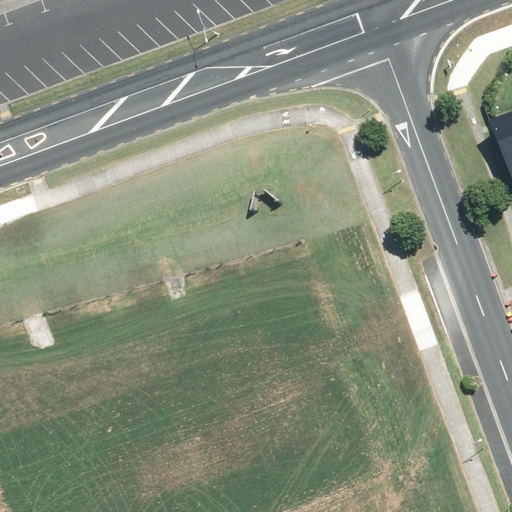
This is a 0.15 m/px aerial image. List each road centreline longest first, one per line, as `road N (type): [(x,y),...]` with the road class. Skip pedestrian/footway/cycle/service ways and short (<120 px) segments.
road 1 (secondary): [(0,155),(370,19)]
road 2 (residential): [(511,385),(370,19)]
